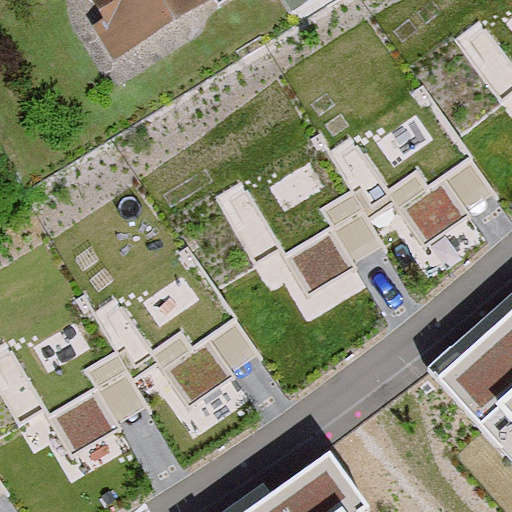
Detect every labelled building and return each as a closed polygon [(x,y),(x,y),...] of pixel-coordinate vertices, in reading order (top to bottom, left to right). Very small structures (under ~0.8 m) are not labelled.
[(104,0),(117,21),(124,17),(139,41),(203,0),(104,0)] [(321,0),(290,0),(299,14),(321,0)] [(511,0),(486,0),(447,30),(495,92),(511,78),(511,0)] [(117,21),(105,29),(120,52),(139,41),(124,17),(117,21)] [(351,190),(368,216),(392,197),(426,241),(468,209),(442,175),(470,153),(419,81),(326,149),(351,190)] [(307,291),(353,264),(320,208),(351,190),(326,149),(316,132),(212,193),(252,260),(279,244),(307,291)] [(116,351),(133,379),(157,360),(191,403),(233,371),(207,337),(235,315),(184,244),(93,311),(116,351)] [(73,452),(119,424),(86,369),(116,351),(93,311),(82,293),(0,341),(0,390),(18,421),(45,405),(73,452)] [(511,293),(418,379),(511,483),(511,469),(433,381),(511,309),(511,293)] [(511,309),(433,381),(511,469),(511,309)] [(353,511),(320,465),(254,511),(353,511)] [(254,511),(261,508),(251,493),(224,511),(254,511)]
